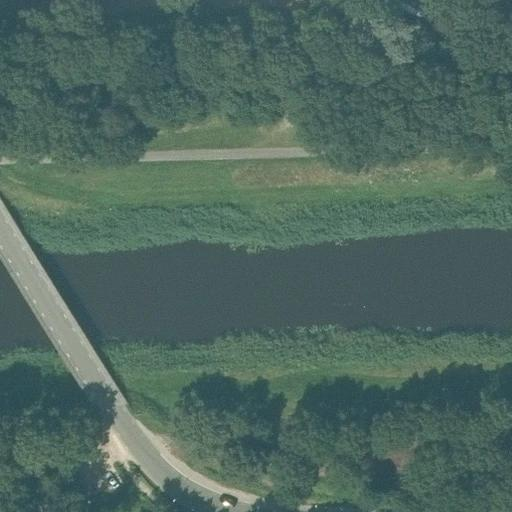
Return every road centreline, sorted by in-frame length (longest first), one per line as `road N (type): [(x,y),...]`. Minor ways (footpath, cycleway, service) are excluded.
road 1 (secondary): [(231,511),(171,482),(146,452),(0,227)]
road 2 (track): [(146,452),(0,460)]
